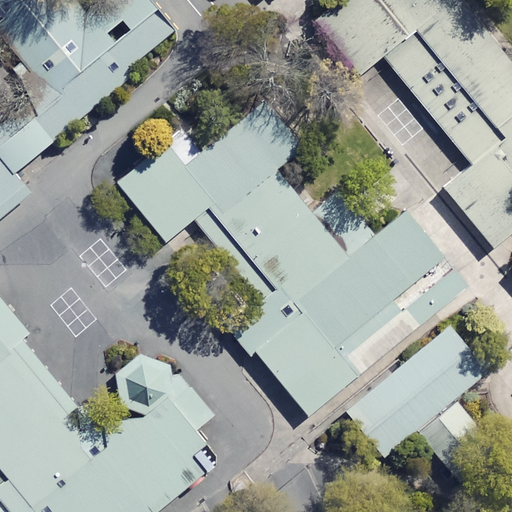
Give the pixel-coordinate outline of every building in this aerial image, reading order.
[(0,0),(0,196),(180,45),(141,0),(101,0),(89,11),(79,0),(0,0)] [(472,234),(511,201),(511,72),(451,0),(345,0),(307,32),(351,85),(381,60),(466,163),(435,189),(472,234)] [(253,351),(307,417),(464,290),(407,220),(350,267),(272,171),(305,144),(254,81),(115,194),(162,251),(194,225),(257,302),(222,330),(245,358),(253,351)] [(511,258),(500,269),(511,282),(511,258)] [(0,511),(148,511),(211,459),(189,432),(207,417),(170,374),(138,359),(114,376),(118,418),(98,436),(21,349),(28,338),(0,304),(0,511)] [(496,358),(460,317),(342,420),(378,461),(496,358)] [(493,451),(453,406),(416,439),(455,484),(493,451)]
